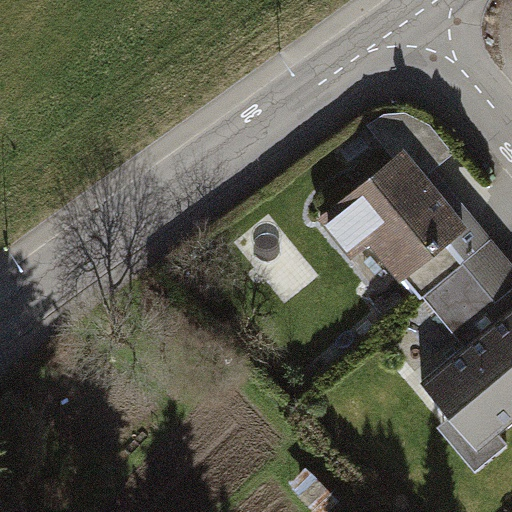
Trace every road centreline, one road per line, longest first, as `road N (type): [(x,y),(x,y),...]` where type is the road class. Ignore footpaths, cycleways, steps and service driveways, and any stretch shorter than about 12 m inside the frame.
road 1 (residential): [(0,309),(410,15)]
road 2 (residential): [(511,131),(410,15)]
